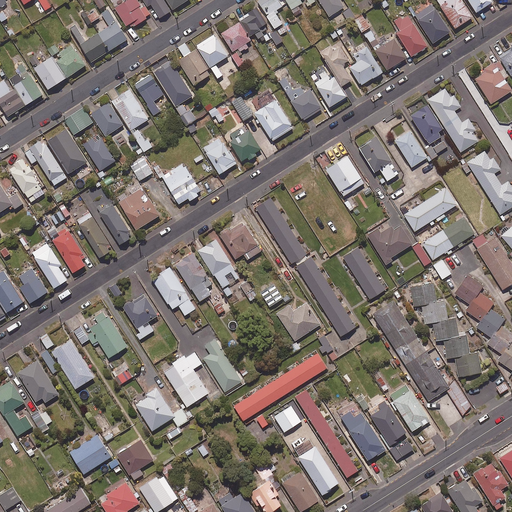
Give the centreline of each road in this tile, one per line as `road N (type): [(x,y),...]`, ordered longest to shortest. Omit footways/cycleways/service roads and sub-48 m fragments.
road 1 (residential): [(511,17),(0,341)]
road 2 (residential): [(0,144),(227,0)]
road 3 (tertiary): [(511,415),(360,511)]
